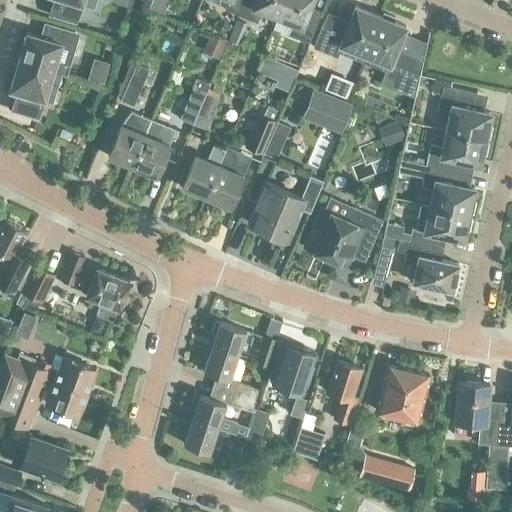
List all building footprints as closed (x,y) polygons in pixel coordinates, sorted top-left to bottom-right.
[(77,23),(83,0),(53,0),(49,14),(77,23)] [(229,0),(226,9),(237,14),(242,0),(229,0)] [(277,17),(283,0),(242,0),(237,14),(257,22),(261,11),(277,17)] [(283,0),(277,17),(295,25),(291,36),(307,42),(320,11),(310,7),(312,0),(283,0)] [(361,63),(379,18),(356,8),(350,23),(328,14),(314,50),(338,59),(339,55),(361,63)] [(411,30),(379,18),(361,63),(387,74),(385,79),(406,87),(404,95),(415,100),(427,44),(408,36),(411,30)] [(43,38),(26,33),(18,61),(53,71),(61,43),(72,45),(76,31),(48,22),(43,38)] [(39,118),(53,71),(18,61),(10,89),(17,92),(11,110),(39,118)] [(278,79),(276,84),(290,91),(299,69),(285,63),(278,79)] [(132,105),(147,69),(135,65),(121,100),(132,105)] [(445,130),(485,139),(491,112),(483,111),(486,95),(449,87),(450,83),(435,79),(432,91),(441,93),(437,111),(449,113),(445,130)] [(196,80),(193,88),(206,93),(209,85),(196,80)] [(351,102),(314,87),(303,115),(339,130),(351,102)] [(193,124),(206,93),(193,88),(180,118),(193,124)] [(206,93),(193,124),(204,129),(217,98),(206,93)] [(264,153),(276,122),(280,112),(268,107),(264,115),(260,113),(247,146),(264,153)] [(133,166),(151,122),(130,113),(121,124),(108,155),(133,166)] [(151,122),(133,166),(156,175),(174,131),(151,122)] [(276,122),(264,153),(277,158),(289,127),(276,122)] [(356,135),(359,146),(376,140),(373,129),(356,135)] [(479,165),(485,139),(445,130),(441,147),(430,144),(425,165),(459,172),(462,161),(479,165)] [(206,196),(224,152),(211,147),(206,159),(195,155),(182,186),(206,196)] [(224,152),(206,196),(230,206),(243,175),(229,169),(235,156),(224,152)] [(375,172),(392,169),(390,156),(372,159),(375,172)] [(471,175),(459,172),(425,165),(420,164),(418,176),(423,177),(421,186),(432,188),(429,205),(469,214),(474,188),(468,186),(471,175)] [(288,239),(302,206),(309,208),(322,178),(311,174),(302,196),(265,180),(248,222),(288,239)] [(386,184),(371,182),(369,199),(384,201),(386,184)] [(320,206),(302,245),(339,260),(342,253),(351,258),(353,253),(364,259),(382,218),(330,195),(324,207),(320,206)] [(463,240),(469,214),(429,205),(425,222),(414,220),(411,233),(409,240),(442,248),(445,236),(463,240)] [(9,219),(2,216),(0,220),(0,259),(4,262),(0,270),(0,284),(14,292),(30,260),(17,254),(21,247),(19,244),(27,229),(19,224),(15,221),(9,219)] [(402,231),(401,239),(409,240),(411,233),(402,231)] [(442,248),(409,240),(401,239),(399,238),(396,250),(407,252),(404,262),(416,264),(412,281),(452,290),(458,263),(440,259),(442,248)] [(82,262),(85,256),(73,251),(62,278),(75,283),(78,276),(91,281),(86,295),(100,301),(96,313),(110,319),(113,320),(117,307),(119,308),(121,305),(125,292),(130,280),(96,268),(82,262)] [(41,302),(57,271),(34,260),(32,265),(21,289),(19,293),(27,296),(41,302)] [(28,263),(16,287),(21,289),(32,265),(28,263)] [(20,293),(16,303),(23,306),(27,296),(20,293)] [(7,350),(19,355),(33,319),(21,315),(7,350)] [(212,346),(237,354),(245,330),(220,322),(219,322),(216,321),(211,335),(215,336),(212,346)] [(268,365),(276,341),(264,337),(256,361),(268,365)] [(308,374),(315,352),(285,343),(278,364),(272,382),(286,387),(292,369),(308,374)] [(203,370),(215,374),(229,379),(237,354),(212,346),(203,370)] [(53,367),(18,355),(9,351),(4,349),(0,360),(0,418),(30,429),(45,389),(50,390),(54,380),(58,369),(53,367)] [(54,380),(87,393),(96,369),(63,356),(58,369),(54,380)] [(350,422),(357,397),(352,396),(361,367),(335,359),(326,391),(340,395),(333,417),(350,422)] [(415,419),(426,374),(386,365),(375,409),(415,419)] [(78,416),(87,393),(54,380),(50,390),(45,403),(78,416)] [(236,381),(232,392),(257,401),(260,389),(236,381)] [(497,445),(500,403),(488,402),(490,384),(458,381),(455,421),(479,423),(477,443),(497,445)] [(257,401),(232,392),(229,403),(254,410),(254,409),(257,401)] [(196,395),(192,407),(195,408),(192,419),(217,427),(233,432),(237,421),(221,416),(225,403),(209,398),(200,395),(200,396),(196,395)] [(511,403),(500,403),(497,445),(511,445),(511,403)] [(254,410),(253,412),(246,434),(259,439),(267,414),(254,409),(254,410)] [(209,452),(217,427),(192,419),(184,443),(209,452)] [(314,458),(323,433),(299,425),(291,450),(314,458)] [(56,478),(66,448),(31,436),(22,433),(18,445),(27,448),(20,466),(56,478)] [(248,463),(255,441),(245,438),(239,460),(248,463)] [(437,443),(432,473),(443,475),(448,445),(437,443)] [(408,489),(414,468),(367,455),(362,476),(408,489)] [(487,462),(485,488),(505,489),(507,463),(487,462)] [(0,490),(1,491),(3,483),(16,487),(21,472),(0,464),(0,490)] [(469,485),(468,498),(483,499),(484,486),(469,485)] [(43,511),(46,506),(1,491),(0,492),(0,511),(43,511)]
